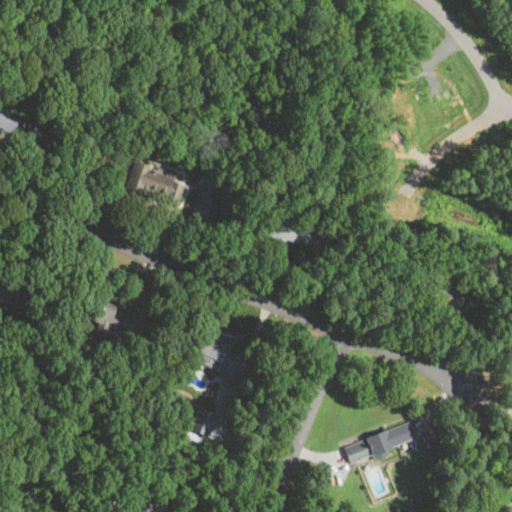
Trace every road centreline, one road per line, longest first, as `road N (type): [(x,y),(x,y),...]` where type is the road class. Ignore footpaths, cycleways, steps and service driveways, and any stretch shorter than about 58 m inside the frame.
road 1 (residential): [(472,383),(0,195)]
road 2 (residential): [(340,333),(268,511)]
road 3 (residential): [(503,109),(469,36),(426,0)]
road 4 (residential): [(511,107),(440,148),(406,187)]
